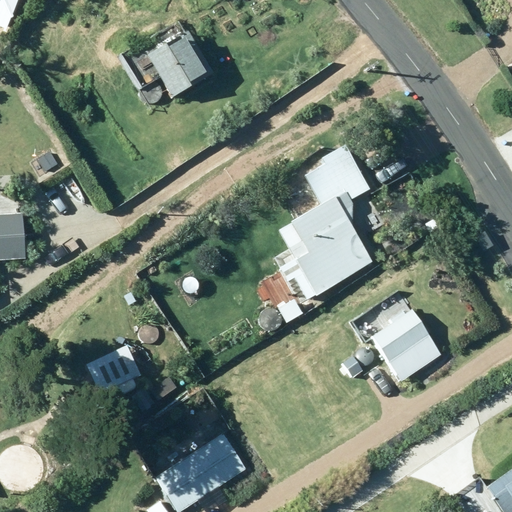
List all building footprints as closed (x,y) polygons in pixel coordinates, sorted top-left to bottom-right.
[(211,73),(186,31),(145,56),(171,97),(211,73)] [(75,92),(93,93),(96,70),(77,69),(75,92)] [(369,188),(344,145),(305,167),(324,201),(274,229),(291,260),(277,268),(285,282),(293,278),(305,299),(371,262),(351,228),(352,203),(350,199),(369,188)] [(463,215),(458,200),(448,203),(453,218),(463,215)] [(21,213),(0,214),(0,260),(23,259),(21,213)] [(474,236),(483,252),(495,246),(486,230),(474,236)] [(285,323),(302,314),(294,300),(278,308),(285,323)] [(400,382),(440,356),(410,310),(370,337),(400,382)] [(128,345),(85,364),(99,394),(142,374),(128,345)] [(168,375),(150,393),(159,402),(177,385),(168,375)] [(176,511),(179,511),(245,469),(222,434),(154,478),(176,511)] [(301,434),(266,455),(275,469),(309,448),(301,434)] [(5,491),(9,494),(15,496),(20,497),(24,497),(28,496),(32,494),(36,492),(40,489),(42,486),(45,482),(46,478),(47,474),(47,469),(46,465),(45,461),(43,457),(40,454),(37,451),(33,448),(29,447),(25,446),(20,446),(16,446),(12,448),(8,450),(4,452),(1,456),(0,457),(0,484),(2,488),(5,491)] [(511,511),(511,468),(484,488),(499,511),(511,511)]
